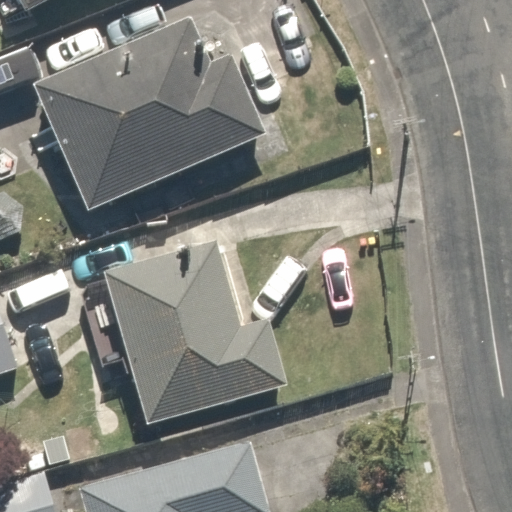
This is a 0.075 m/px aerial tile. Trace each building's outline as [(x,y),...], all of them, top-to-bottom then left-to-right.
[(22,0),(30,14),(55,0),(22,0)] [(196,28),(43,93),(91,209),(274,146),(237,56),(207,68),(196,28)] [(216,245),(106,280),(155,429),(297,396),(271,324),(237,332),(216,245)] [(0,373),(27,364),(0,290),(0,373)] [(267,511),(254,452),(85,493),(90,511),(267,511)] [(0,511),(72,511),(58,471),(0,491),(0,511)]
